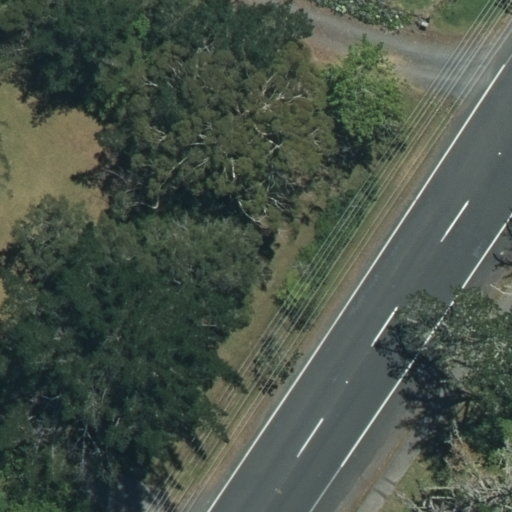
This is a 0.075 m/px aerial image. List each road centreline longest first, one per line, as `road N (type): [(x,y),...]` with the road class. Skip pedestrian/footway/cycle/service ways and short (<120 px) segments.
road 1 (tertiary): [(511,138),(259,511)]
road 2 (unknown): [(501,153),(80,0)]
